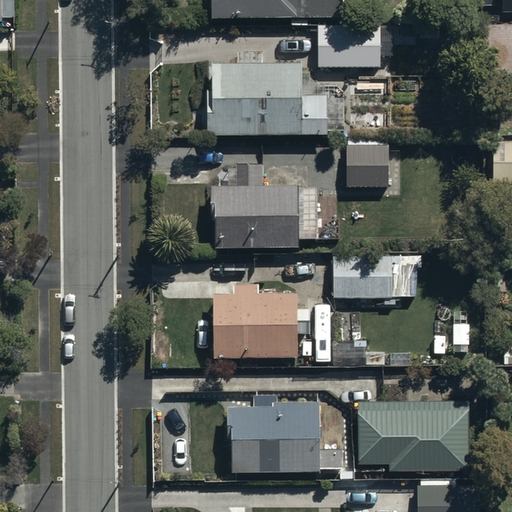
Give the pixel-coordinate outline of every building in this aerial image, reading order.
[(0,0),(0,21),(15,22),(14,0),(0,0)] [(211,0),(212,17),(345,16),(344,0),(211,0)] [(511,20),(487,21),(487,77),(511,77),(511,20)] [(380,23),(318,23),(318,65),(381,65),(380,23)] [(207,87),(208,132),(327,131),(327,92),(302,92),(302,59),(289,59),(289,49),(267,49),(267,60),(263,60),(263,48),(238,49),(238,60),(212,60),(212,87),(207,87)] [(388,135),(348,135),(348,183),(388,183),(388,135)] [(511,137),(494,138),(493,181),(511,180),(511,137)] [(299,243),(300,237),(317,237),(317,185),(300,185),(300,182),(263,182),(263,162),(240,162),(240,182),(210,181),(210,212),(216,212),(216,243),(299,243)] [(416,295),(415,266),(422,266),(422,253),(333,254),(334,296),(386,295),(416,295)] [(234,290),(214,290),(214,353),(202,353),(202,366),(218,366),(218,353),(297,353),(297,290),(260,290),(260,282),(234,281),(234,290)] [(315,312),(315,353),(336,353),(336,312),(315,312)] [(253,391),(253,402),(228,401),(228,440),(231,440),(232,468),(319,468),(319,465),(342,465),(342,446),(321,446),(321,398),(277,398),(277,391),(253,391)] [(469,398),(358,398),(358,461),(391,461),(391,467),(469,467),(469,398)] [(486,511),(487,482),(418,482),(417,511),(486,511)]
